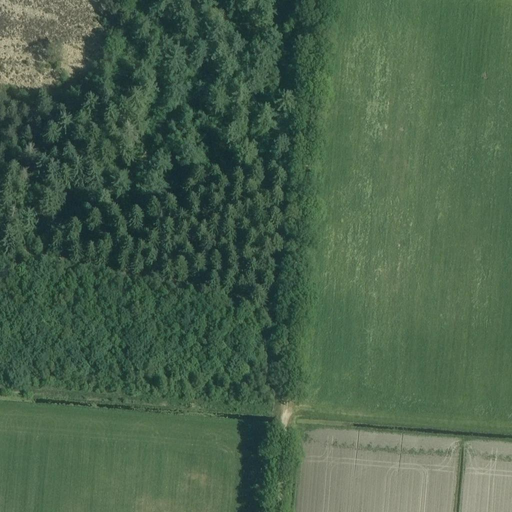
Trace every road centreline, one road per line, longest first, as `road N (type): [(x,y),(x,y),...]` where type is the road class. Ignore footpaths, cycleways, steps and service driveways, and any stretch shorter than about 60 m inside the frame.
road 1 (track): [(278,511),(317,34)]
road 2 (track): [(0,271),(34,255),(126,181),(189,107),(269,79),(317,34)]
road 3 (track): [(0,384),(286,407)]
